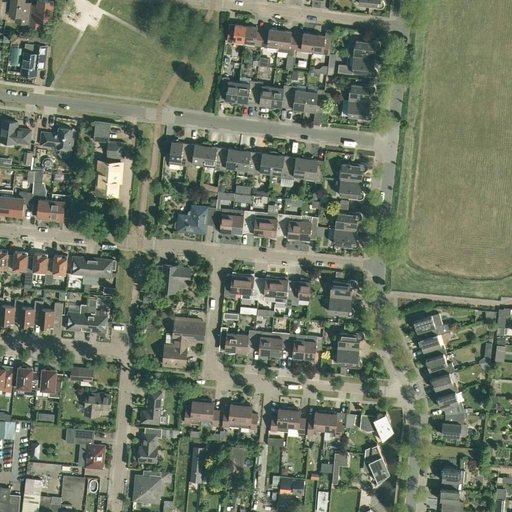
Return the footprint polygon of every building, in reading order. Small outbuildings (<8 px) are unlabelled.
[(12,0),(11,6),(10,15),(17,15),(16,22),(27,24),(30,3),(24,2),(24,0),(12,0)] [(31,13),(29,26),(42,28),(43,21),(51,22),(53,1),(43,0),(38,0),(37,14),(31,13)] [(381,0),(380,0),(360,0),(360,4),(377,6),(377,8),(381,8),(382,8),(383,8),(383,7),(384,7),(384,6),(385,5),(385,4),(384,3),(384,2),(383,1),(382,0),(381,0)] [(227,41),(244,44),(247,26),(236,24),(234,34),(228,33),(227,41)] [(247,26),(244,44),(261,46),(263,33),(257,32),(258,27),(247,26)] [(263,33),(261,46),(278,48),(281,30),(269,29),(269,34),(263,33)] [(295,50),(297,37),(291,36),(292,31),(281,30),(278,48),(278,51),(288,52),(288,55),(294,56),(295,50)] [(312,52),(314,34),(303,33),(303,38),(297,37),(295,50),(312,52)] [(314,34),(312,52),(329,55),(331,41),(325,41),(325,36),(314,34)] [(28,40),(28,36),(12,35),(11,43),(17,44),(19,41),(20,40),(28,40)] [(377,40),(374,40),(373,42),(356,40),(356,46),(354,46),(353,56),(375,58),(376,48),(377,48),(378,48),(379,48),(379,47),(380,47),(380,46),(380,45),(380,44),(380,43),(380,42),(379,42),(379,41),(378,41),(378,40),(377,40)] [(38,57),(45,57),(47,46),(34,44),(33,53),(24,52),(21,74),(36,76),(38,57)] [(370,74),(370,76),(373,76),(374,76),(375,76),(376,75),(377,74),(377,73),(378,72),(377,71),(377,70),(377,69),(376,69),(375,68),(374,68),(375,58),(353,56),(348,55),(347,65),(339,64),(338,72),(353,74),(353,72),(362,73),(370,74)] [(220,99),(237,101),(239,82),(229,81),(229,78),(223,77),(220,99)] [(250,84),(239,82),(237,101),(254,103),(257,81),(250,80),(250,84)] [(254,103),(271,105),(273,87),(263,85),(263,82),(257,81),(254,103)] [(284,88),(273,87),(271,105),(288,107),(290,85),(284,84),(284,88)] [(369,86),(361,85),(352,84),(351,90),(350,89),(349,100),(370,102),(371,92),(372,92),(373,92),(374,92),(375,91),(375,90),(376,89),(376,88),(376,87),(375,86),(374,85),(373,84),(372,84),(369,84),(369,86)] [(288,107),(300,109),(305,110),(307,91),(296,90),(297,86),(290,85),(288,107)] [(307,91),(305,110),(322,112),(324,90),(318,89),(317,92),(307,91)] [(369,112),(370,102),(349,100),(344,99),(342,115),(365,118),(365,120),(369,120),(370,120),(371,119),(372,119),(372,118),(372,117),(373,117),(373,116),(373,115),(373,114),(372,114),(372,113),(371,113),(371,112),(370,112),(369,112)] [(18,122),(3,120),(0,141),(15,143),(15,141),(29,143),(31,130),(17,128),(18,122)] [(42,131),(40,145),(56,147),(59,148),(71,149),(72,149),(72,150),(74,137),(72,137),(73,129),(59,127),(58,135),(55,134),(55,133),(42,131)] [(109,132),(95,131),(94,140),(108,141),(107,156),(124,158),(125,143),(108,141),(109,132)] [(169,163),(186,166),(189,143),(172,141),(171,151),(169,151),(168,157),(170,158),(169,163)] [(204,164),(206,146),(189,143),(186,166),(193,166),(193,163),(204,164)] [(214,169),(220,170),(223,148),(206,146),(204,164),(214,166),(214,169)] [(237,168),(240,150),(223,148),(220,170),(226,171),(227,167),(237,168)] [(247,173),(254,174),(257,152),(240,150),(237,168),(248,170),(247,173)] [(261,171),(271,173),(273,154),(257,152),(254,174),(260,175),(261,171)] [(281,178),(287,178),(290,156),(273,154),(271,173),(281,174),(281,178)] [(294,176),(305,177),(307,158),(290,156),(287,178),(294,179),(294,176)] [(33,157),(32,169),(40,170),(40,166),(36,166),(37,158),(33,157)] [(52,165),(53,163),(52,160),(50,158),(48,158),(46,158),(44,159),(43,162),(43,164),(44,166),(46,168),(48,168),(50,167),(52,165)] [(324,160),(307,158),(305,177),(315,178),(315,182),(322,183),(324,160)] [(103,172),(98,172),(96,194),(116,195),(119,163),(104,161),(103,172)] [(360,165),(352,164),(343,163),(343,169),(341,169),(340,179),(362,181),(363,172),(364,172),(365,171),(366,171),(367,170),(367,169),(367,168),(367,167),(367,166),(366,165),(366,164),(365,164),(364,164),(361,163),(360,165)] [(357,199),(360,199),(361,199),(362,199),(363,198),(364,197),(364,196),(364,195),(364,194),(364,193),(363,192),(362,192),(362,191),(361,191),(362,181),(340,179),(339,189),(340,190),(340,195),(357,197),(357,199)] [(39,205),(38,215),(38,217),(39,217),(40,219),(44,219),(46,217),(50,218),(52,200),(44,199),(45,191),(43,182),(34,181),(33,199),(33,204),(39,205)] [(0,189),(0,215),(4,216),(5,214),(11,214),(12,196),(13,190),(0,189)] [(12,196),(11,214),(17,215),(16,217),(24,217),(25,207),(23,207),(24,204),(32,204),(33,192),(20,191),(19,197),(12,196)] [(64,207),(71,208),(73,196),(60,195),(60,201),(52,200),(50,218),(55,218),(56,220),(60,221),(61,219),(63,219),(64,207)] [(206,224),(215,225),(216,207),(192,205),(192,211),(190,210),(188,212),(188,215),(179,214),(179,221),(177,221),(175,222),(174,227),(176,229),(178,229),(178,230),(205,232),(206,224)] [(233,209),(223,208),(216,207),(215,220),(221,220),(220,231),(220,234),(231,233),(233,214),(233,209)] [(242,233),(242,232),(243,225),(243,222),(249,223),(250,210),(244,210),(233,209),(233,214),(231,233),(242,236),(242,233)] [(255,224),(255,226),(254,234),(254,237),(265,236),(267,212),(250,210),(249,223),(255,224)] [(284,214),(273,213),(267,212),(265,236),(276,239),(276,236),(277,226),(283,226),(284,214)] [(359,213),(356,212),(355,214),(338,212),(337,218),(336,218),(335,228),(357,230),(358,221),(359,221),(360,220),(361,220),(362,219),(362,218),(362,217),(362,216),(362,215),(361,214),(361,213),(360,213),(359,213)] [(284,214),(283,226),(289,227),(288,237),(288,240),(299,239),(301,221),(301,215),(284,214)] [(311,229),(317,229),(318,217),(312,216),(311,222),(301,221),(299,239),(309,242),(310,239),(311,229)] [(344,247),(344,245),(352,246),(352,248),(355,248),(356,248),(357,248),(358,247),(359,246),(359,245),(359,244),(359,243),(359,242),(358,242),(358,241),(357,241),(357,240),(356,240),(357,230),(335,228),(334,238),(335,238),(335,244),(339,245),(339,249),(336,249),(335,253),(343,254),(344,247)] [(14,255),(7,254),(5,268),(5,270),(13,271),(14,269),(25,270),(27,256),(28,252),(15,251),(14,255)] [(27,256),(25,270),(25,272),(33,273),(34,271),(45,272),(47,258),(48,254),(35,252),(34,256),(27,256)] [(54,258),(47,258),(45,272),(45,274),(53,275),(53,272),(66,274),(67,255),(55,254),(54,258)] [(83,283),(85,283),(90,284),(93,258),(73,256),(71,273),(84,275),(83,283)] [(116,260),(113,260),(93,258),(90,284),(98,285),(99,276),(111,277),(111,276),(116,277),(117,273),(112,273),(112,269),(115,270),(116,260)] [(172,265),(164,265),(161,291),(175,292),(176,281),(189,282),(191,269),(177,267),(177,266),(177,267),(171,267),(172,265)] [(236,292),(242,293),(243,274),(233,271),(232,274),(231,284),(225,284),(224,296),(235,297),(236,292)] [(254,273),(243,274),(242,293),(241,298),(252,299),(258,299),(259,287),(253,286),(254,276),(254,273)] [(275,301),(275,296),(277,277),(267,274),(266,277),(265,287),(259,287),(258,299),(275,301)] [(287,290),(287,287),(288,279),(288,276),(277,277),(275,296),(275,301),(286,302),(285,307),(291,308),(292,303),(293,290),(287,290)] [(299,291),(293,290),(292,303),(298,303),(298,298),(310,299),(311,280),(301,277),(300,280),(299,291)] [(350,282),(342,281),(333,280),(332,286),(331,286),(330,296),(352,298),(352,288),(353,288),(354,288),(355,288),(356,287),(357,286),(357,285),(357,284),(357,283),(356,282),(355,281),(354,280),(353,280),(350,280),(350,282)] [(351,308),(352,298),(330,296),(329,306),(330,307),(330,312),(347,314),(347,316),(350,316),(351,316),(352,316),(353,315),(354,314),(354,313),(354,312),(354,311),(354,310),(353,309),(352,308),(351,308)] [(16,315),(21,315),(22,306),(23,306),(23,299),(15,298),(14,305),(3,304),(2,304),(1,313),(0,323),(13,324),(14,316),(16,315)] [(89,298),(89,305),(86,331),(98,332),(97,335),(105,335),(106,332),(108,315),(95,314),(97,299),(89,298)] [(34,307),(23,306),(22,306),(21,315),(20,325),(33,326),(34,318),(36,317),(41,317),(42,308),(43,308),(43,301),(35,300),(34,307)] [(54,309),(43,308),(42,308),(41,317),(40,326),(53,328),(54,320),(56,319),(62,319),(63,303),(55,302),(54,309)] [(66,329),(86,331),(89,305),(81,304),(80,312),(68,311),(66,329)] [(508,313),(506,312),(506,310),(499,309),(499,312),(498,311),(497,321),(507,322),(508,313)] [(496,317),(496,314),(497,312),(486,311),(486,320),(496,317)] [(420,331),(422,339),(438,334),(438,335),(451,331),(449,325),(443,324),(439,313),(414,320),(418,332),(420,331)] [(165,344),(163,364),(185,366),(188,340),(199,341),(200,323),(175,320),(174,334),(174,337),(173,338),(174,338),(174,345),(170,345),(165,344)] [(225,353),(236,352),(238,334),(227,333),(227,327),(221,327),(220,339),(226,340),(225,350),(225,353)] [(248,342),(254,342),(255,330),(249,329),(249,335),(238,334),(236,352),(247,355),(247,352),(248,342)] [(261,330),(255,330),(254,342),(260,343),(259,353),(259,356),(270,355),(272,337),(261,336),(261,330)] [(272,331),(272,337),(270,355),(280,358),(281,355),(282,348),(282,345),(288,346),(289,333),(283,332),(272,331)] [(358,334),(349,333),(340,332),(340,338),(339,338),(338,348),(359,350),(360,340),(361,340),(362,340),(363,339),(364,338),(364,337),(365,336),(364,335),(364,334),(364,333),(363,333),(362,332),(361,332),(358,332),(358,334)] [(306,335),(295,334),(289,333),(288,346),(294,346),(293,356),(293,359),(304,358),(305,340),(306,335)] [(438,334),(422,339),(420,340),(424,351),(426,351),(428,358),(444,353),(444,354),(446,353),(444,344),(441,345),(438,335),(438,334)] [(316,341),(305,340),(304,358),(314,361),(315,358),(316,348),(322,349),(323,336),(317,336),(316,341)] [(355,365),(355,367),(358,368),(359,368),(360,367),(361,367),(361,366),(362,366),(362,365),(362,364),(362,363),(362,362),(361,361),(361,360),(360,360),(359,360),(358,359),(359,350),(338,348),(337,358),(338,358),(338,364),(341,364),(340,374),(346,374),(347,367),(347,365),(355,365)] [(432,370),(434,377),(450,372),(450,373),(455,371),(452,363),(447,364),(444,354),(444,353),(428,358),(426,359),(429,370),(432,370)] [(6,371),(6,365),(0,365),(0,368),(0,367),(0,387),(3,388),(3,390),(11,391),(13,371),(12,373),(7,373),(6,371)] [(37,395),(38,383),(39,372),(32,371),(32,368),(27,367),(26,365),(23,365),(21,367),(19,367),(17,387),(25,387),(25,394),(37,395)] [(61,397),(62,386),(63,374),(56,374),(56,370),(51,370),(50,368),(47,367),(45,369),(43,369),(41,389),(49,390),(49,396),(61,397)] [(92,381),(93,369),(79,367),(72,367),(71,379),(92,381)] [(453,383),(450,373),(450,372),(434,377),(432,378),(435,389),(437,389),(440,396),(456,391),(456,392),(458,391),(456,382),(453,383)] [(142,410),(141,422),(159,424),(159,423),(167,424),(168,416),(160,415),(162,392),(150,391),(148,411),(142,410)] [(445,415),(465,413),(473,412),(473,409),(470,409),(470,408),(464,408),(462,402),(459,402),(456,392),(456,391),(440,396),(438,397),(441,409),(443,408),(445,415)] [(87,393),(86,403),(85,414),(99,416),(99,408),(110,409),(111,395),(87,393)] [(201,424),(202,419),(204,399),(195,398),(195,400),(192,400),(192,408),(191,410),(185,410),(184,422),(190,423),(201,424)] [(212,400),(204,399),(202,419),(213,420),(212,425),(218,425),(220,410),(214,410),(214,402),(212,402),(212,400)] [(240,422),(242,403),(233,402),(233,404),(231,404),(230,411),(224,410),(224,413),(223,426),(229,426),(240,427),(240,422)] [(240,427),(250,428),(256,429),(258,417),(258,414),(252,413),(253,406),(250,405),(250,404),(242,403),(240,422),(240,427)] [(277,430),(286,431),(288,431),(288,427),(290,407),(281,407),(281,408),(279,408),(278,416),(272,415),(270,430),(277,431),(277,430)] [(290,407),(288,427),(299,428),(298,433),(304,434),(306,418),(300,418),(301,410),(298,410),(298,408),(290,407)] [(309,418),(308,421),(307,434),(313,434),(314,429),(325,430),(326,411),(318,410),(318,412),(315,412),(315,419),(309,418)] [(326,411),(325,430),(330,431),(330,436),(341,437),(342,424),(336,424),(337,421),(337,414),(335,413),(335,411),(326,411)] [(355,414),(347,413),(346,427),(353,428),(355,414)] [(383,440),(393,432),(389,423),(390,422),(386,413),(381,415),(374,418),(373,415),(361,414),(360,428),(367,431),(378,430),(383,440)] [(465,413),(445,415),(445,422),(443,422),(442,434),(465,436),(467,434),(468,426),(466,424),(464,424),(465,413)] [(0,437),(10,439),(13,422),(0,420),(0,437)] [(85,466),(102,468),(105,445),(99,445),(99,446),(93,445),(95,430),(67,428),(66,442),(87,444),(85,466)] [(162,429),(162,436),(178,438),(179,430),(162,429)] [(140,446),(138,461),(156,463),(158,448),(156,448),(157,434),(143,432),(142,443),(144,443),(143,446),(140,446)] [(369,461),(372,468),(378,482),(389,474),(385,465),(386,464),(377,444),(365,449),(364,461),(369,461)] [(191,471),(202,471),(204,447),(193,446),(191,471)] [(229,468),(243,469),(245,447),(231,446),(229,468)] [(348,453),(335,452),(332,483),(337,483),(339,458),(347,458),(348,453)] [(329,472),(330,463),(318,462),(318,471),(329,472)] [(444,480),(443,488),(460,490),(462,491),(464,470),(443,468),(442,480),(444,480)] [(152,476),(142,475),(140,475),(139,482),(135,481),(133,500),(141,501),(143,501),(143,498),(149,499),(149,501),(158,502),(161,479),(168,480),(168,473),(161,472),(161,471),(152,470),(152,476)] [(26,473),(25,480),(22,511),(38,511),(39,511),(40,495),(42,479),(33,478),(34,473),(26,473)] [(280,492),(292,493),(293,479),(281,478),(280,492)] [(293,479),(292,493),(303,494),(304,480),(293,479)] [(0,500),(9,502),(9,494),(10,487),(0,486),(0,500)] [(459,501),(460,490),(443,488),(441,488),(440,500),(442,500),(441,508),(463,510),(464,502),(459,501)] [(319,490),(317,504),(327,505),(328,491),(319,490)] [(241,492),(233,491),(232,502),(240,502),(241,492)] [(9,494),(9,502),(7,511),(18,511),(20,495),(9,494)] [(51,496),(40,495),(39,511),(49,511),(51,496)] [(50,511),(59,511),(61,497),(51,496),(49,511),(50,511)] [(500,511),(502,499),(493,498),(491,511),(500,511)] [(0,511),(7,511),(9,502),(0,500),(0,511)] [(159,511),(168,511),(169,500),(160,500),(159,511)]
